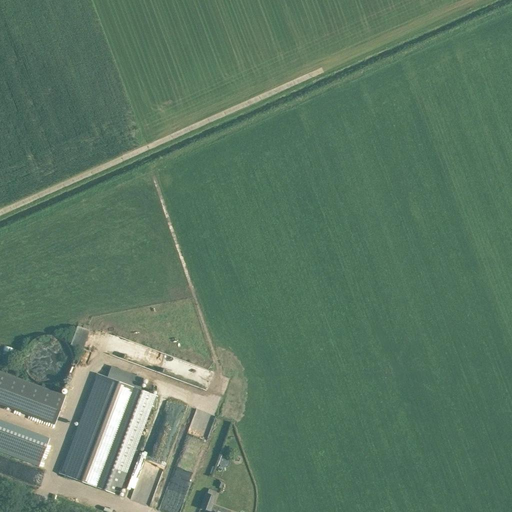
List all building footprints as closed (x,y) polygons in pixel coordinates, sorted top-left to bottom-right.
[(83,348),(89,329),(77,325),(71,344),(83,348)] [(23,357),(23,359),(23,361),(23,363),(23,366),(24,368),(25,370),(26,372),(27,374),(28,376),(30,377),(31,379),(33,380),(35,381),(37,382),(39,383),(41,384),(43,384),(45,385),(48,385),(50,385),(52,385),(54,384),(56,384),(58,383),(60,382),(62,381),(64,379),(66,378),(67,376),(68,374),(70,372),(71,371),(72,368),(72,366),(73,364),(73,362),(73,360),(73,358),(73,355),(72,353),(72,351),(71,349),(70,347),(69,345),(67,344),(66,342),(64,341),(63,339),(61,338),(59,337),(57,336),(55,336),(53,335),(50,335),(48,335),(46,335),(44,335),(42,335),(40,336),(38,337),(36,338),(34,339),(32,340),(31,342),(29,343),(28,345),(26,347),(25,349),(25,351),(24,353),(23,355),(23,357)] [(0,403),(55,424),(65,396),(0,371),(0,403)] [(75,431),(60,473),(116,495),(154,395),(127,385),(129,379),(120,376),(119,381),(98,374),(77,431),(75,431)] [(156,493),(180,407),(164,402),(136,502),(150,506),(153,492),(156,493)] [(192,408),(161,511),(181,511),(210,414),(192,408)] [(0,425),(0,451),(39,466),(47,443),(0,425)] [(207,493),(201,508),(209,511),(212,504),(215,496),(207,493)]
